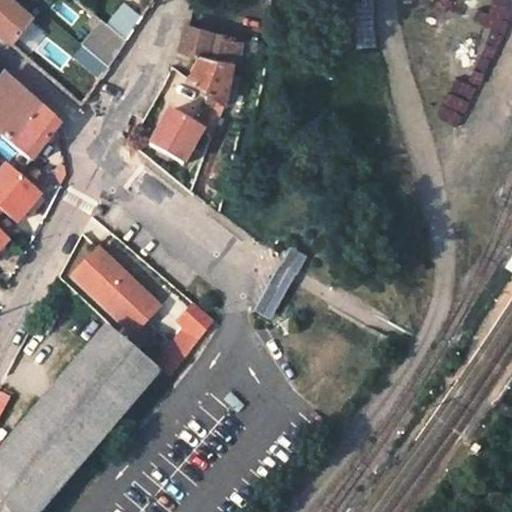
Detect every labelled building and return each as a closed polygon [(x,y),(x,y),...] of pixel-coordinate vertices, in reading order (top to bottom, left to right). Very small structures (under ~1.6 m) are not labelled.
[(0,0),(0,32),(13,44),(30,17),(11,0),(0,0)] [(73,59),(100,79),(127,41),(101,22),(73,59)] [(182,49),(198,52),(245,62),(250,41),(183,25),(177,46),(182,49)] [(214,96),(224,103),(232,77),(248,79),(251,64),(245,62),(198,52),(185,75),(214,96)] [(0,135),(9,144),(38,109),(4,75),(0,79),(0,135)] [(201,125),(212,132),(224,103),(214,96),(201,125)] [(56,126),(38,109),(9,144),(31,159),(56,129),(56,126)] [(0,208),(15,221),(40,191),(7,163),(0,170),(0,208)] [(254,311),(270,320),(295,275),(306,255),(290,246),(279,267),(254,311)] [(70,273),(124,327),(144,307),(137,300),(143,293),(97,248),(70,273)] [(144,307),(124,327),(130,333),(157,307),(143,293),(137,300),(144,307)] [(152,367),(157,371),(167,380),(214,321),(192,304),(177,323),(183,328),(152,367)] [(71,367),(0,451),(0,511),(38,511),(157,371),(152,367),(104,328),(71,367)]
